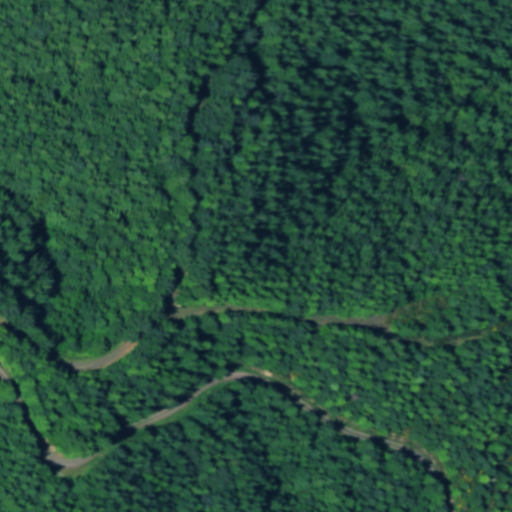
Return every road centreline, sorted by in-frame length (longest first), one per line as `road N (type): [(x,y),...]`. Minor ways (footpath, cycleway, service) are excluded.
road 1 (residential): [(0,405),(52,460),(82,458),(233,380),(404,458),(435,511)]
road 2 (track): [(0,329),(52,363),(93,366),(113,361),(153,313),(186,235),(182,135),(252,0)]
road 3 (track): [(153,313),(244,311),(338,322),(397,345),(511,323)]
